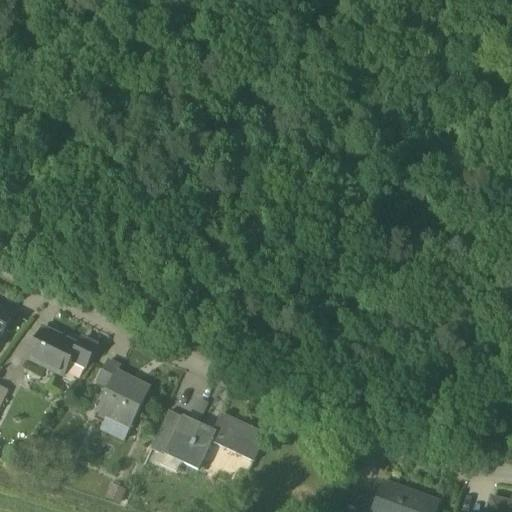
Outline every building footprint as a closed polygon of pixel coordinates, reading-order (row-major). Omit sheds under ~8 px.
[(0,341),(12,318),(0,311),(0,341)] [(78,349),(43,332),(28,362),(64,379),(71,364),(85,371),(96,349),(81,342),(78,349)] [(150,392),(118,376),(120,370),(108,364),(97,386),(109,392),(97,415),(131,432),(150,392)] [(0,410),(8,394),(0,390),(0,410)] [(267,439),(223,418),(214,435),(195,426),(177,465),(198,476),(212,447),(254,467),(267,439)] [(184,421),(166,460),(177,465),(195,426),(184,421)] [(437,511),(439,508),(383,488),(374,511),(437,511)] [(373,511),(375,506),(353,497),(347,511),(373,511)] [(511,511),(511,507),(492,502),(489,511),(511,511)]
